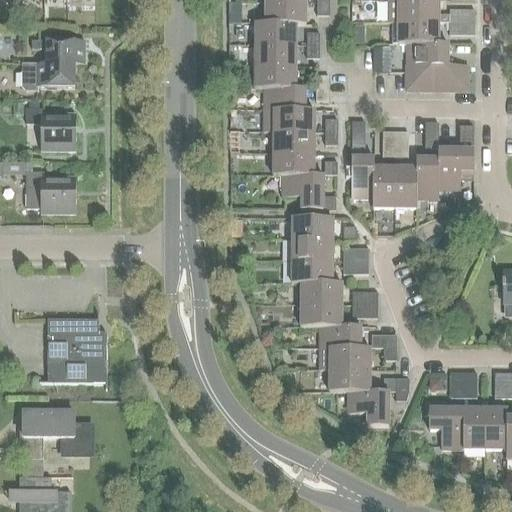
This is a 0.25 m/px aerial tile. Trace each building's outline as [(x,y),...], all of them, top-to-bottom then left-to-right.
[(438,4),(428,4),(388,4),(388,26),(392,26),(396,26),(438,26),(449,26),(449,18),(438,18),(438,4)] [(305,7),(265,6),(265,29),(295,28),(305,29),(305,7)] [(329,7),(316,7),(316,20),(329,20),(329,7)] [(449,13),(449,26),(474,26),(473,13),(449,13)] [(406,48),(438,48),(438,26),(396,26),(392,26),(392,48),(396,48),(406,48)] [(474,26),(449,26),(450,39),(474,39),(474,26)] [(295,28),(265,29),(256,29),(255,49),(295,50),(295,28)] [(365,45),(365,36),(355,36),(355,45),(365,45)] [(306,51),(319,51),(319,38),(307,38),(306,51)] [(84,43),(30,43),(30,52),(45,52),(45,66),(74,66),(74,67),(84,67),(84,43)] [(447,48),(438,48),(406,48),(406,69),(419,69),(431,69),(442,69),(447,69),(447,48)] [(295,50),(255,49),(255,71),(295,72),(295,50)] [(374,50),(374,75),(390,75),(390,50),(374,50)] [(319,51),(306,51),(306,63),(319,63),(319,51)] [(45,66),(21,66),(21,90),(25,94),(37,94),(37,90),(74,90),(74,67),(74,66),(45,66)] [(419,69),(406,69),(406,96),(418,96),(419,69)] [(431,96),(431,69),(419,69),(418,96),(431,96)] [(442,96),(442,69),(431,69),(431,96),(442,96)] [(455,96),(455,69),(447,69),(442,69),(442,96),(455,96)] [(455,69),(455,96),(469,96),(469,69),(455,69)] [(295,72),(255,71),(255,93),(264,93),(294,93),(295,72)] [(316,94),(328,94),(329,80),(316,79),(316,94)] [(305,93),(294,93),(264,93),(264,113),(304,115),(305,93)] [(328,94),(316,94),(316,105),(328,105),(328,94)] [(43,117),(43,112),(26,112),(26,127),(42,127),(42,154),(74,154),(74,118),(43,117)] [(273,136),(314,137),(314,115),(304,115),(264,113),(263,136),(273,136)] [(325,137),(337,137),(337,124),(325,124),(325,137)] [(364,151),(363,127),(351,127),(351,151),(364,151)] [(437,152),(438,128),(424,128),(424,152),(437,152)] [(459,129),(459,143),(471,143),(472,143),(472,129),(471,129),(459,129)] [(314,137),(273,136),(272,158),(313,159),(314,137)] [(394,163),(395,136),(381,136),(381,163),(394,163)] [(408,136),(395,136),(394,163),(408,163),(408,136)] [(337,137),(325,137),(325,150),(337,150),(337,137)] [(438,162),(437,194),(458,195),(458,176),(472,176),(472,154),(438,153),(438,162)] [(313,159),(272,158),(272,180),(282,180),(313,180),(313,159)] [(416,162),(416,173),(415,204),(436,204),(437,194),(438,162),(416,162)] [(372,203),(373,172),(374,163),(351,163),(351,203),(372,203)] [(337,178),(337,166),(325,166),(325,179),(337,178)] [(394,213),(394,173),(373,172),(372,203),(372,213),(394,213)] [(394,173),(394,213),(415,213),(415,204),(416,173),(394,173)] [(26,212),(42,212),(42,216),(73,217),(74,181),(43,180),(43,175),(40,175),(28,175),(26,175),(26,212)] [(323,180),(313,180),(282,180),(282,203),(301,203),(301,214),(335,214),(335,203),(323,202),(323,180)] [(292,222),(292,244),(332,244),(332,222),(292,222)] [(356,244),(356,230),(343,231),(343,244),(356,244)] [(292,244),(292,265),(332,266),(332,244),(292,244)] [(344,265),(367,265),(367,252),(343,253),(344,265)] [(301,287),(332,287),(332,286),(332,266),(292,265),(291,287),(301,287)] [(367,265),(344,265),(344,278),(367,278),(367,265)] [(511,319),(511,275),(503,276),(503,307),(504,307),(505,320),(511,319)] [(301,287),(300,308),(342,309),(342,287),(332,286),(332,287),(301,287)] [(352,309),(376,309),(376,296),(352,296),(352,309)] [(319,331),(319,330),(341,330),(342,309),(300,308),(300,330),(319,331)] [(376,309),(352,309),(353,321),(376,321),(376,309)] [(107,393),(107,336),(106,336),(106,340),(99,340),(99,316),(98,316),(98,322),(47,323),(47,385),(39,385),(39,386),(105,386),(105,393),(107,393)] [(319,352),(370,352),(370,345),(360,345),(361,330),(341,330),(319,330),(319,331),(319,352)] [(382,351),(396,351),(395,335),(371,336),(371,349),(382,349),(382,351)] [(396,351),(382,351),(382,353),(382,361),(395,361),(396,353),(396,351)] [(329,374),(329,373),(370,374),(370,352),(319,352),(319,374),(320,374),(329,374)] [(370,395),(370,374),(329,373),(329,374),(328,395),(348,396),(348,395),(370,395)] [(450,399),(463,400),(463,375),(451,375),(450,399)] [(476,376),(463,375),(463,400),(475,400),(476,376)] [(506,400),(507,376),(494,376),(493,400),(506,400)] [(389,395),(394,396),(396,396),(397,383),(384,382),(384,395),(389,395)] [(441,393),(441,382),(429,382),(430,393),(441,393)] [(397,383),(396,396),(409,396),(409,383),(397,383)] [(370,395),(348,395),(348,396),(347,417),(367,417),(367,430),(389,430),(389,395),(384,395),(370,395)] [(409,396),(396,396),(394,396),(393,404),(404,404),(409,396)] [(462,451),(463,411),(428,410),(427,431),(440,432),(439,450),(462,451)] [(73,431),(73,415),(41,415),(41,411),(19,411),(19,463),(43,463),(43,442),(65,442),(65,457),(89,457),(89,433),(93,433),(93,431),(73,431)] [(462,451),(484,451),(484,411),(463,411),(462,451)] [(484,451),(504,452),(506,420),(506,412),(484,411),(484,451)] [(19,481),(19,495),(10,495),(10,505),(19,505),(18,511),(70,511),(70,495),(51,495),(51,481),(19,481)]
